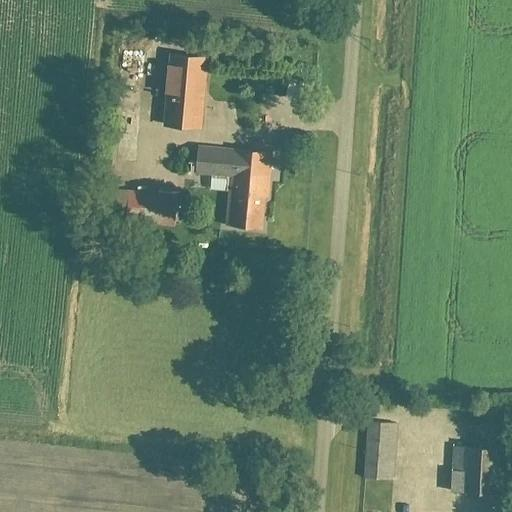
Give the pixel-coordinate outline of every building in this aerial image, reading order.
[(238,63),(169,58),(164,126),(233,131),(238,63)] [(309,69),(282,68),(281,94),(308,95),(309,69)] [(259,227),(264,150),(237,148),(237,154),(191,151),(189,175),(231,178),(227,225),(259,227)] [(170,197),(109,193),(107,218),(168,222),(170,197)] [(392,511),(397,429),(369,428),(364,511),(392,511)] [(446,489),(511,490),(511,447),(448,446),(446,489)]
